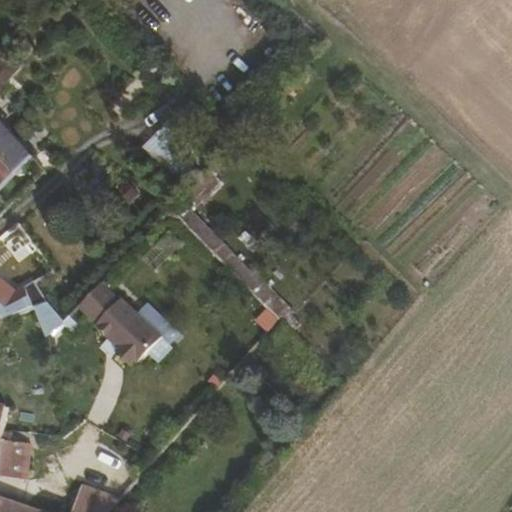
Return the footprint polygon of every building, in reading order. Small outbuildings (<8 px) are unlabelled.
[(0,52),(0,85),(20,63),(4,48),(0,52)] [(38,181),(0,137),(0,213),(1,215),(38,181)] [(136,367),(167,339),(128,296),(96,324),(136,367)] [(59,327),(39,310),(11,322),(9,323),(19,339),(37,331),(42,345),(57,330),(59,327)] [(11,322),(0,312),(0,326),(9,323),(11,322)] [(74,330),(65,321),(59,327),(57,330),(66,338),(74,330)] [(0,484),(20,487),(28,436),(1,432),(0,444),(0,484)] [(108,511),(119,500),(78,488),(67,511),(108,511)] [(2,501),(1,511),(34,511),(35,504),(2,501)]
